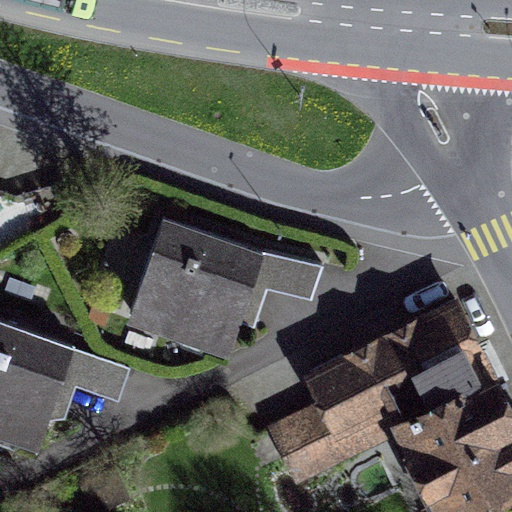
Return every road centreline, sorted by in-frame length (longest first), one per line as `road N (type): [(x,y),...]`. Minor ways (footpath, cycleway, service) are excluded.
road 1 (residential): [(0,85),(324,195),(383,197),(460,166)]
road 2 (primary): [(199,0),(377,19)]
road 3 (residential): [(377,19),(460,166)]
road 4 (primary): [(377,19),(511,29)]
